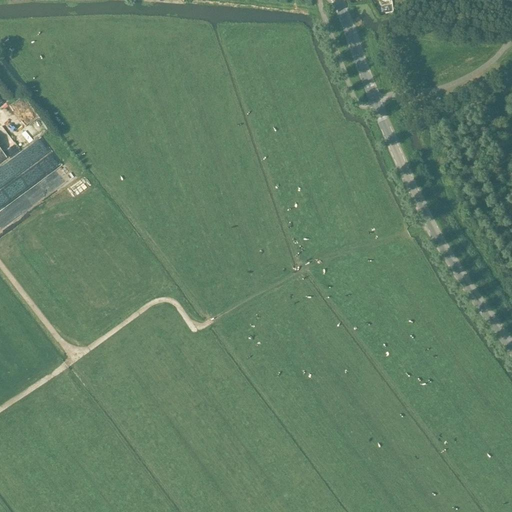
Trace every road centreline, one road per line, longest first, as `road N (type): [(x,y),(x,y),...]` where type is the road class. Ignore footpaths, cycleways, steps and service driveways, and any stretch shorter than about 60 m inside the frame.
road 1 (tertiary): [(511,348),(425,220),(377,103)]
road 2 (track): [(0,403),(159,294),(181,296),(196,317),(217,312)]
road 3 (unclassified): [(377,103),(464,78),(499,51),(511,29)]
road 4 (track): [(79,350),(0,258)]
